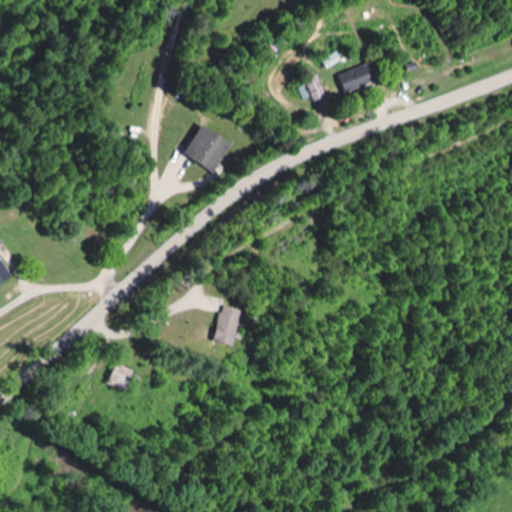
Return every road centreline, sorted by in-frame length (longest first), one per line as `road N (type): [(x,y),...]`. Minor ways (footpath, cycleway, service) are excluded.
road 1 (secondary): [(0,402),(244,189),(300,158),(511,76)]
road 2 (residential): [(97,315),(139,355),(196,385),(279,394),(287,419),(275,511)]
road 3 (residential): [(128,287),(177,162),(205,0)]
